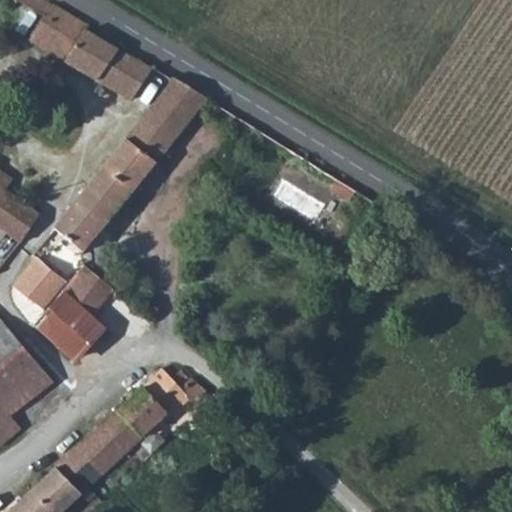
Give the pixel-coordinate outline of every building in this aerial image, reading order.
[(0,0),(34,23),(26,36),(64,58),(85,27),(86,25),(43,0),(0,0)] [(64,58),(128,98),(149,66),(85,27),(64,58)] [(100,162),(129,184),(132,181),(203,93),(172,75),(100,162)] [(71,198),(100,221),(104,217),(129,184),(100,162),(71,198)] [(0,191),(8,179),(9,176),(0,169),(0,191)] [(0,191),(0,228),(15,238),(35,208),(18,197),(21,190),(8,179),(0,191)] [(9,279),(38,303),(58,279),(57,272),(97,225),(100,221),(71,198),(27,251),(31,255),(9,279)] [(97,225),(112,238),(119,229),(104,217),(100,221),(97,225)] [(31,319),(58,344),(107,285),(78,261),(31,319)] [(58,344),(71,356),(121,297),(107,285),(58,344)] [(0,388),(30,425),(60,400),(0,329),(0,388)] [(29,499),(40,511),(61,511),(172,398),(181,406),(195,393),(169,368),(159,376),(153,370),(29,499)] [(0,451),(30,425),(0,388),(0,451)] [(266,451),(255,464),(275,481),(286,470),(282,465),(266,451)] [(15,511),(40,511),(29,499),(15,511)]
